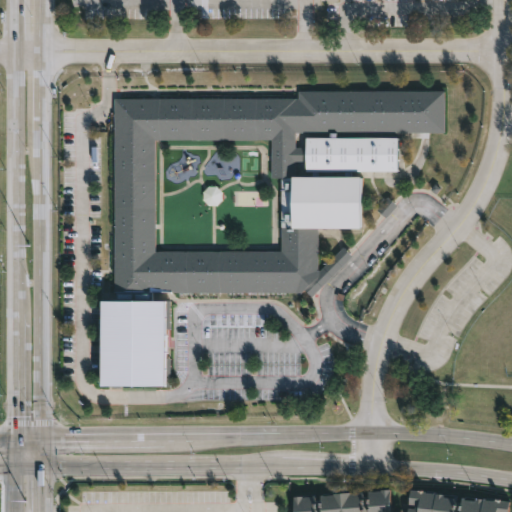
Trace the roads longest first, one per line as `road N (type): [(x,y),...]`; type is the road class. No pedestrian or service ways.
road 1 (residential): [(372,466),(376,373),(393,318),(473,217),(503,149),(501,0)]
road 2 (residential): [(503,57),(39,55)]
road 3 (secondary): [(40,439),(40,133)]
road 4 (secondary): [(17,56),(19,310)]
road 5 (secondary): [(511,447),(283,436)]
road 6 (secondary): [(42,466),(216,466)]
road 7 (secondary): [(191,437),(40,439)]
road 8 (secondary): [(372,466),(511,477)]
road 9 (secondary): [(19,310),(18,439)]
